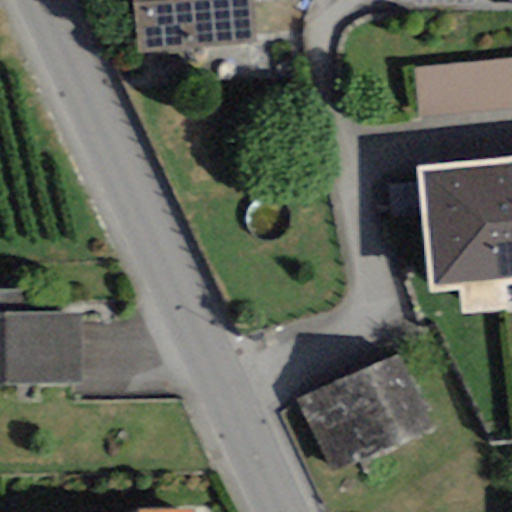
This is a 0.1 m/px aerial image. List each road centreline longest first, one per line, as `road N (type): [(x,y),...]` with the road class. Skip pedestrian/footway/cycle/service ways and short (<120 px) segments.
road 1 (residential): [(346,0),(325,29),(325,56),(373,273),(370,315),(242,398)]
road 2 (residential): [(242,398),(48,0)]
road 3 (unknown): [(158,87),(325,29)]
road 4 (residential): [(293,511),(242,398)]
